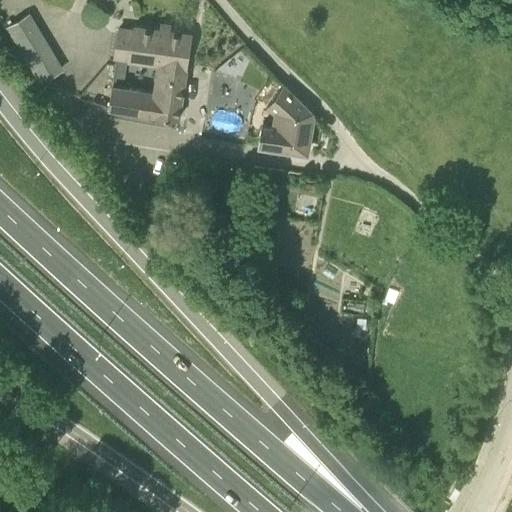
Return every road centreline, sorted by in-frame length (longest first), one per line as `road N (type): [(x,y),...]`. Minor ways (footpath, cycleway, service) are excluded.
road 1 (trunk): [(359,511),(297,427),(0,99)]
road 2 (trunk): [(340,511),(0,214)]
road 3 (trunk): [(0,280),(261,511)]
road 4 (unclassified): [(360,162),(321,165),(106,132)]
road 5 (trunk): [(0,382),(188,511)]
road 6 (unclassified): [(218,0),(360,162)]
road 7 (unclassified): [(360,162),(511,290)]
